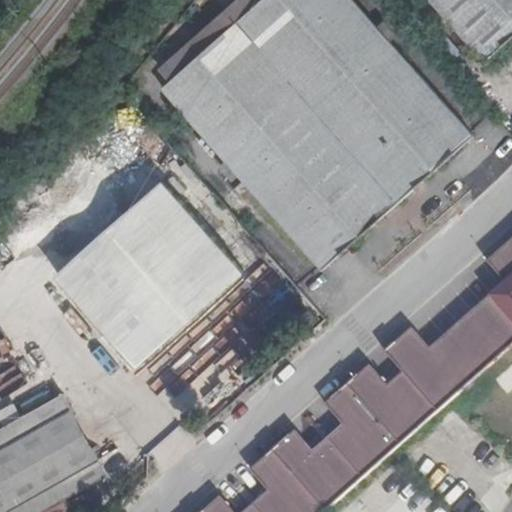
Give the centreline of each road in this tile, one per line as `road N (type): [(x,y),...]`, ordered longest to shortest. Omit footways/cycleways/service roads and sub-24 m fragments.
road 1 (unclassified): [(511,194),(155,511)]
road 2 (unknown): [(8,283),(138,182)]
